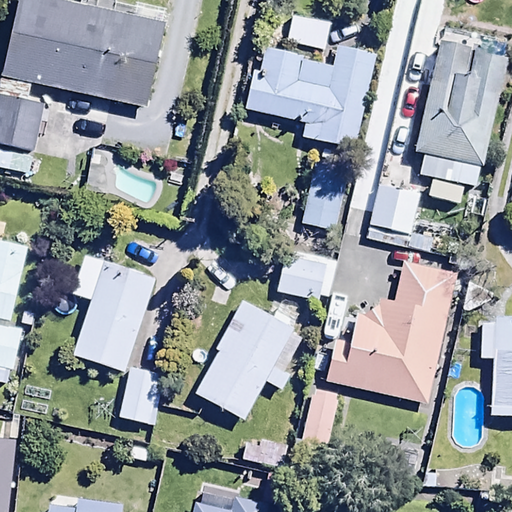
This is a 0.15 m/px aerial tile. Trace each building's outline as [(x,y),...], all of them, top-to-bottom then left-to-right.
[(129,15),(59,0),(15,0),(0,66),(0,145),(30,152),(41,103),(26,99),(29,82),(143,107),(165,8),(133,1),(129,15)] [(270,17),(266,36),(319,46),(323,27),(270,17)] [(472,189),(506,57),(437,40),(409,149),(420,152),(414,175),(472,189)] [(251,67),(241,109),(298,123),(294,141),(352,155),(376,54),(331,43),(327,59),(263,44),(257,69),(251,67)] [(29,157),(0,151),(0,170),(25,176),(29,157)] [(342,180),(309,173),(298,224),(332,231),(342,180)] [(414,192),(375,182),(361,238),(399,249),(414,192)] [(483,199),(470,197),(463,230),(475,233),(483,199)] [(0,321),(9,324),(27,246),(0,240),(0,321)] [(278,254),(272,294),(316,301),(322,261),(278,254)] [(122,371),(152,278),(80,256),(68,294),(87,300),(69,355),(122,371)] [(423,406),(453,275),(398,261),(389,301),(379,299),(377,306),(359,312),(351,311),(344,341),(331,339),(321,383),(423,406)] [(269,319),(238,301),(210,348),(214,350),(189,393),(238,422),(262,382),(279,392),(310,340),(289,328),(296,317),(277,305),(269,319)] [(511,315),(490,314),(489,324),(479,323),(477,359),(486,359),(484,417),(511,418),(511,315)] [(13,370),(21,331),(0,326),(0,386),(4,368),(13,370)] [(161,373),(127,367),(116,417),(151,424),(161,373)] [(333,394),(309,389),(297,448),(322,453),(333,394)] [(244,438),(240,461),(284,470),(289,447),(244,438)] [(0,511),(5,511),(11,442),(0,440),(0,511)] [(229,511),(228,511),(194,502),(191,511),(262,511),(265,505),(233,497),(229,511)] [(46,507),(45,511),(115,511),(117,506),(55,499),(54,507),(46,507)]
